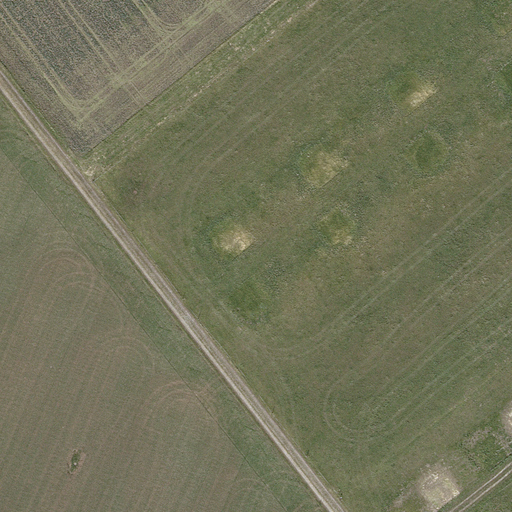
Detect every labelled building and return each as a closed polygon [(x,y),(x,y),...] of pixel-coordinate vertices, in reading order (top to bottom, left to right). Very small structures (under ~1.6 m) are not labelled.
[(437,97),(465,75),(444,48),(416,71),(437,97)] [(472,96),(496,123),(511,108),(511,87),(498,73),(472,96)] [(363,159),(390,136),(367,110),(341,133),(363,159)] [(424,183),(448,159),(424,134),(399,157),(424,183)] [(297,170),(268,191),(288,219),(318,197),(297,170)] [(349,194),(324,219),(349,245),(374,220),(349,194)] [(215,236),(188,257),(209,284),(236,263),(215,236)] [(246,286),(271,311),(295,287),(270,262),(246,286)]
